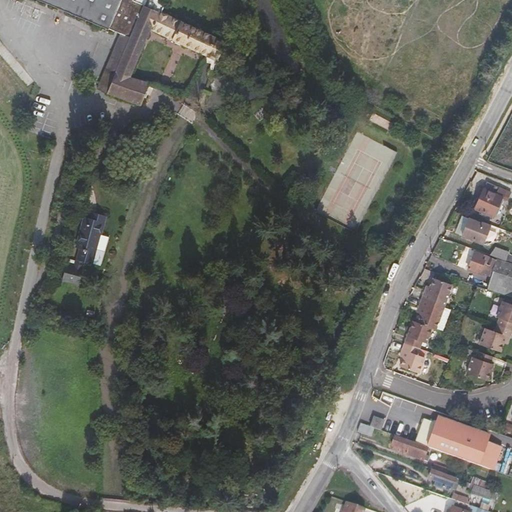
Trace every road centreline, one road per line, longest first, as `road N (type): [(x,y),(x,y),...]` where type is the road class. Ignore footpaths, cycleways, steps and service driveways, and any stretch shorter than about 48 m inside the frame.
road 1 (residential): [(64,113),(5,376),(7,424),(20,468),(45,493),(162,511)]
road 2 (residential): [(465,161),(403,274),(366,372)]
road 3 (residential): [(366,372),(452,402),(511,387)]
road 4 (residential): [(200,126),(159,108),(64,113)]
